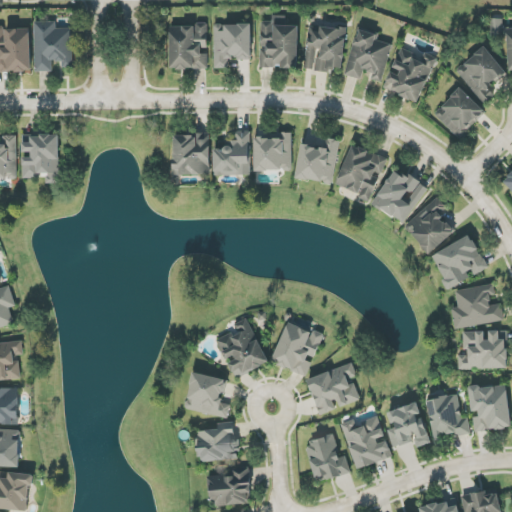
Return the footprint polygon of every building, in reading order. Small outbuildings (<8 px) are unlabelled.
[(262,22),(261,68),(299,69),(300,26),(286,26),(287,16),(273,16),(272,22),(262,22)] [(503,37),(502,19),(491,19),(492,37),(503,37)] [(54,72),(54,62),(63,62),(63,67),(74,67),(73,28),(57,29),(57,22),(35,22),(36,72),(54,72)] [(229,68),(229,60),(253,60),(252,24),(215,25),(216,69),(229,68)] [(171,70),(209,69),(208,54),(207,54),(206,25),(170,26),(171,70)] [(347,30),(310,27),(306,69),(343,72),(347,30)] [(31,28),(0,28),(0,72),(32,72),(31,28)] [(393,44),(377,40),(379,35),(358,29),(346,76),(362,80),(365,71),(373,73),(372,80),(383,82),(393,44)] [(497,94),(491,86),(507,73),(486,47),(457,70),(485,104),(497,94)] [(419,104),(438,58),(420,51),(418,55),(402,48),(393,70),(392,70),(384,89),(419,104)] [(487,113),(460,88),(435,115),(462,139),(487,113)] [(216,176),(252,175),(250,131),(237,132),(237,141),(215,142),(216,176)] [(256,137),(255,171),(293,171),(293,133),(279,133),(279,137),(256,137)] [(174,135),(175,175),(211,175),(210,134),(174,135)] [(60,135),(23,136),(23,153),(31,153),(31,157),(23,157),(23,179),(46,179),(46,182),(60,182),(60,135)] [(0,179),(18,179),(17,136),(3,136),(3,146),(0,145),(0,179)] [(303,145),(297,178),(333,184),(341,141),(327,139),(326,149),(303,145)] [(337,186),(371,200),(381,176),(382,177),(389,159),(353,145),(337,186)] [(373,203),(404,225),(428,190),(398,168),(373,203)] [(456,232),(441,214),(447,208),(438,198),(406,227),(431,255),(456,232)] [(488,270),(474,236),(433,254),(449,290),(474,279),(473,277),(488,270)] [(456,330),(505,321),(502,304),(492,305),(490,296),(497,295),(495,284),(456,291),(459,307),(452,308),(456,330)] [(0,329),(14,325),(9,308),(17,306),(11,287),(0,290),(0,329)] [(235,324),(239,334),(230,338),(229,335),(218,340),(234,379),(269,364),(249,318),(235,324)] [(274,365),(308,376),(313,360),(316,361),(324,335),(287,323),(274,365)] [(464,332),(464,354),(460,354),(460,370),(508,369),(508,331),(490,331),(490,340),(485,340),(485,332),(464,332)] [(0,343),(0,381),(21,379),(19,356),(25,356),(23,342),(0,343)] [(309,379),(321,415),(340,409),(339,408),(361,401),(353,378),(358,376),(354,364),(309,379)] [(229,418),(231,405),(223,403),(228,380),(193,373),(186,410),(229,418)] [(470,388),(472,415),(474,415),(475,432),(511,429),(508,385),(470,388)] [(0,424),(19,425),(20,389),(0,388),(0,424)] [(472,435),(469,418),(463,419),(459,395),(427,400),(434,441),(447,439),(472,435)] [(431,444),(419,403),(389,412),(393,429),(389,430),(394,448),(415,442),(417,448),(431,444)] [(358,470),(394,457),(387,439),(386,439),(378,417),(357,424),(355,420),(342,424),(358,470)] [(201,462),(239,459),(236,423),(218,424),(219,430),(198,432),(201,462)] [(21,430),(0,429),(0,467),(21,467),(21,430)] [(352,474),(347,456),(341,457),(335,434),(307,443),(318,483),(352,474)] [(253,504),(250,468),(232,470),(232,475),(210,477),(212,507),(253,504)] [(33,475),(0,471),(0,508),(29,511),(33,475)] [(502,511),(498,493),(487,495),(486,491),(462,497),(465,511),(502,511)] [(459,511),(457,499),(421,507),(421,511),(459,511)]
